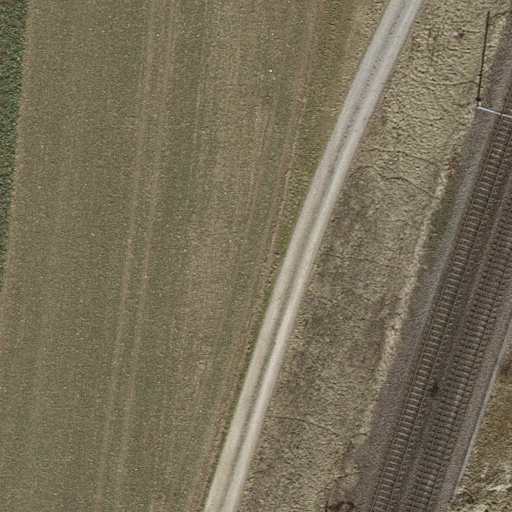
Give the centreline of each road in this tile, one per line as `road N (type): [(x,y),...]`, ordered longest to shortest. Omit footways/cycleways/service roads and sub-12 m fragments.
road 1 (track): [(220,511),(312,205),(404,0)]
road 2 (track): [(312,205),(341,0)]
